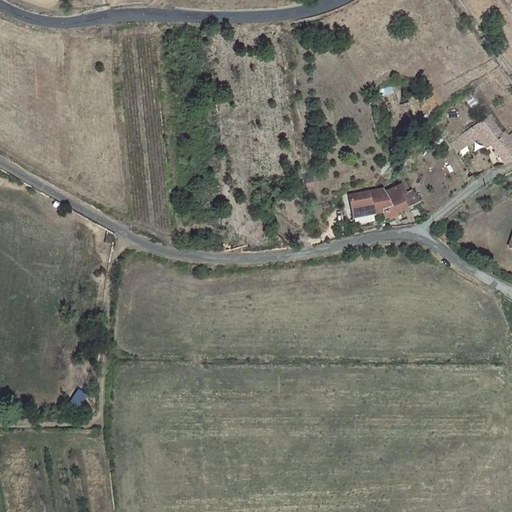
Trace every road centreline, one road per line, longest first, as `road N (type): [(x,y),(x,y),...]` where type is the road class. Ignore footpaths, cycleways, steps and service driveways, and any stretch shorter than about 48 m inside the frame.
road 1 (unclassified): [(0,162),(126,235),(187,258),(300,254),(412,236),(511,291)]
road 2 (tertiary): [(337,0),(241,19),(152,13),(72,22),(0,5)]
road 3 (track): [(100,423),(103,340),(126,235)]
